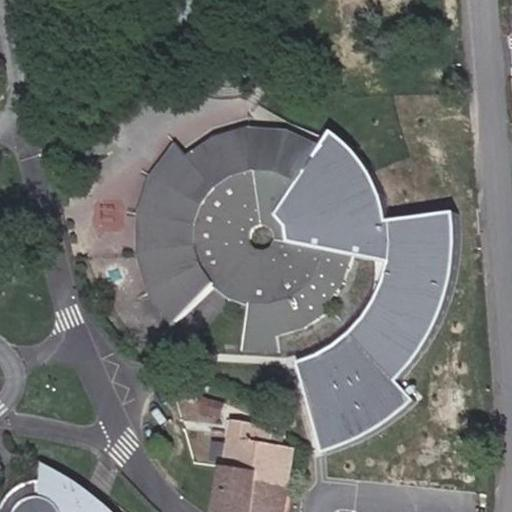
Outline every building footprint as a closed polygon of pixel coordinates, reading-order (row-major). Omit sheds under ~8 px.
[(220,29),(204,0),(189,0),(160,16),(179,52),(220,29)] [(353,256),(293,244),(291,230),(282,218),(325,153),(292,138),(283,176),(260,174),(254,135),(222,144),(195,162),(183,149),(158,180),(145,216),(144,254),(154,293),(176,325),(216,288),(230,276),(241,285),(232,302),(252,309),(244,349),(280,351),(278,334),(306,326),(331,309),(327,304),(343,283),(353,256)] [(283,176),(292,138),(254,135),(260,174),(283,176)] [(232,302),(241,285),(230,276),(216,288),(232,302)] [(224,421),(228,406),(205,399),(201,414),(224,421)] [(289,488),(294,449),(271,446),(273,431),(234,425),(228,469),(263,474),(262,484),(289,488)] [(102,511),(103,510),(105,511),(116,511),(114,509),(99,497),(79,483),(45,464),(44,482),(43,498),(50,500),(55,502),(60,505),(63,511),(102,511)] [(285,511),(289,488),(262,484),(263,474),(228,469),(221,511),(285,511)] [(63,511),(60,505),(55,502),(50,500),(43,498),(44,482),(33,484),(27,486),(19,491),(12,497),(6,507),(3,511),(63,511)]
